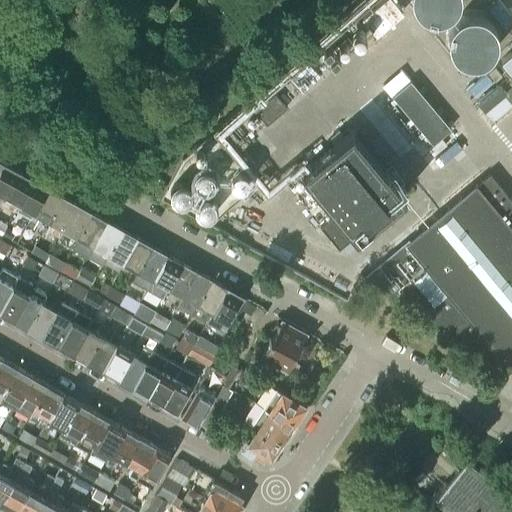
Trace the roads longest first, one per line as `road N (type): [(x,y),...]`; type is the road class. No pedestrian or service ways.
road 1 (residential): [(0,141),(366,346)]
road 2 (residential): [(0,333),(273,492)]
road 3 (residential): [(273,492),(366,346)]
road 4 (unclassified): [(511,431),(366,346)]
